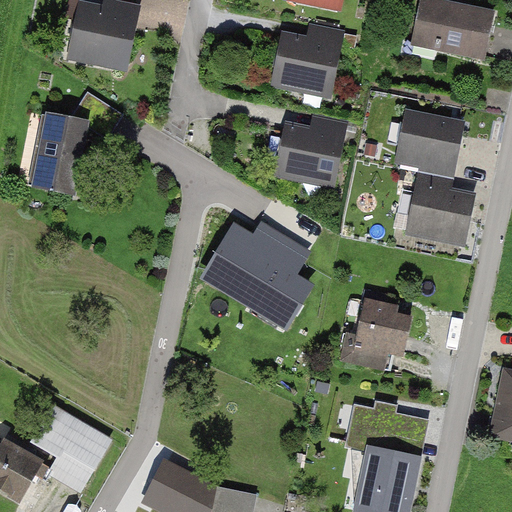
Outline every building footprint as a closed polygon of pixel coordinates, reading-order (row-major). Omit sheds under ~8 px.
[(415,44),(485,58),(494,15),(424,1),(415,44)] [(133,23),(84,13),(76,50),(124,61),(133,23)] [(337,51),(287,41),(280,78),(329,88),(337,51)] [(72,120),(52,116),(38,187),(72,194),(86,124),(108,138),(123,115),(89,93),(72,120)] [(461,127),(411,117),(404,154),(423,158),(420,172),(442,177),(455,180),(458,164),(453,163),(461,127)] [(340,141),(290,131),(283,168),(332,178),(340,141)] [(414,227),(464,237),(472,198),(439,191),(442,177),(420,172),(417,187),(422,188),(414,227)] [(264,248),(235,230),(206,278),(288,328),(311,290),(291,278),(306,252),(273,232),(264,248)] [(338,360),(386,370),(390,351),(404,354),(413,314),(384,307),(386,298),(368,294),(359,336),(344,333),(338,360)] [(494,436),(511,439),(511,373),(507,372),(494,436)] [(374,452),(361,511),(406,511),(417,459),(413,458),(421,419),(393,413),(394,406),(378,403),(376,410),(356,406),(348,447),(374,452)] [(57,415),(40,444),(67,459),(70,454),(95,468),(111,440),(69,416),(66,420),(57,415)] [(0,486),(22,499),(35,476),(47,482),(54,470),(5,442),(0,449),(0,486)] [(216,493),(165,468),(151,497),(180,511),(251,511),(254,496),(217,488),(216,493)]
